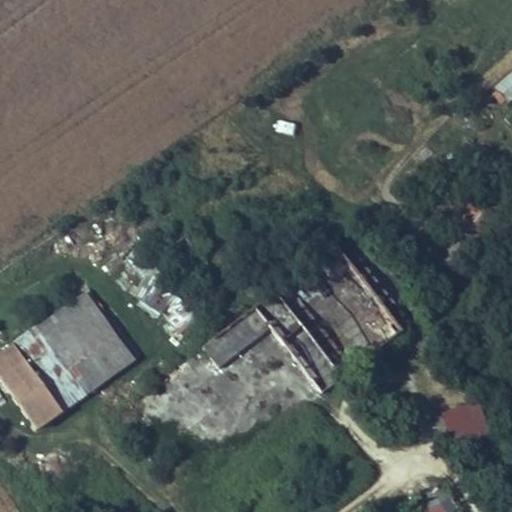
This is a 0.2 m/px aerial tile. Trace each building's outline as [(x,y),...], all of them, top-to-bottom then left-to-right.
[(511,70),(493,87),(507,103),(511,99),(511,70)] [(369,264),(431,353),(461,333),(397,244),(369,264)] [(171,327),(193,307),(137,247),(124,260),(146,284),(138,292),(171,327)] [(431,353),(369,264),(161,407),(223,496),(431,353)] [(81,289),(13,340),(65,409),(133,358),(81,289)] [(8,349),(0,355),(0,388),(38,443),(62,427),(8,349)] [(477,400),(439,413),(450,448),(489,434),(477,400)] [(348,511),(319,469),(256,511),(348,511)] [(421,501),(429,511),(452,511),(459,507),(442,485),(421,501)]
